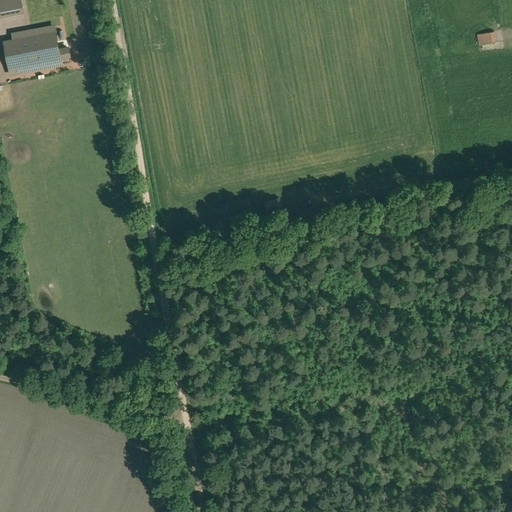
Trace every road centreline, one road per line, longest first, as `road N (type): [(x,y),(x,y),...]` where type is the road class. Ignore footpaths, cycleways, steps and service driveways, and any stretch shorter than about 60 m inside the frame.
road 1 (track): [(111,0),(203,511)]
road 2 (track): [(0,370),(186,414)]
